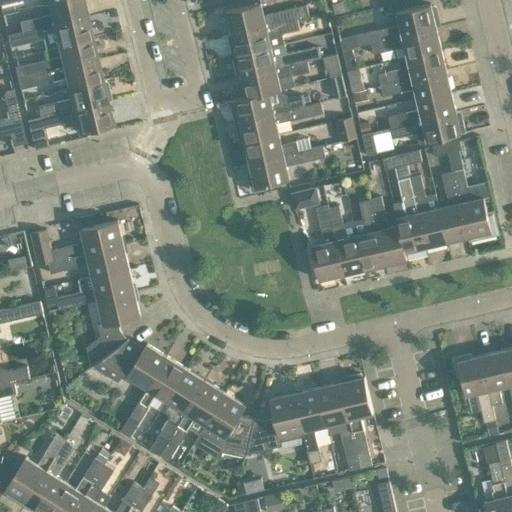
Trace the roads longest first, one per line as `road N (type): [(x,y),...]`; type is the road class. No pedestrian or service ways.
road 1 (residential): [(0,199),(144,169),(153,176),(179,282),(194,308),(227,336),(292,350),(399,326)]
road 2 (residential): [(179,0),(200,90),(156,101),(133,0)]
road 3 (residential): [(441,511),(399,326)]
